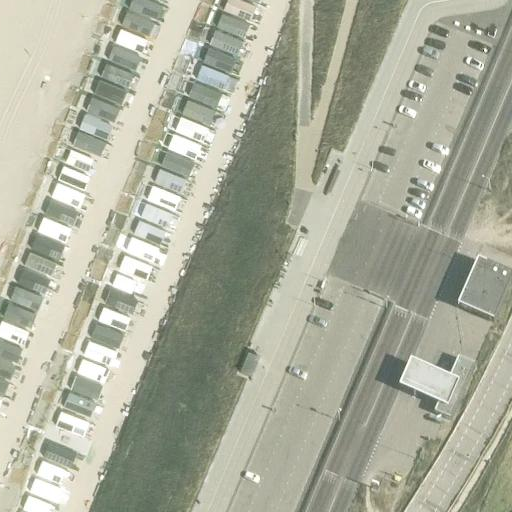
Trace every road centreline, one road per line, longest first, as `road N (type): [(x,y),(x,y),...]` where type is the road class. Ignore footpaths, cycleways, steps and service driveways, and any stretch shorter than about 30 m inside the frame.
road 1 (primary): [(511,44),(314,511)]
road 2 (primary): [(334,511),(511,95)]
